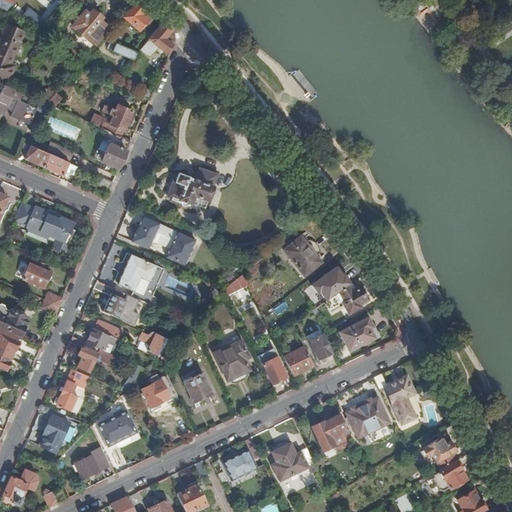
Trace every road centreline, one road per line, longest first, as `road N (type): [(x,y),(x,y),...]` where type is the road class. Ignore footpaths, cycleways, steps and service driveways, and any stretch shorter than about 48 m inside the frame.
road 1 (residential): [(68,511),(414,344)]
road 2 (residential): [(414,344),(411,324),(359,241),(192,40)]
road 3 (residential): [(0,469),(111,218)]
road 4 (residential): [(111,218),(192,40)]
road 5 (residential): [(511,492),(433,358),(414,344)]
road 6 (residential): [(111,218),(0,169)]
